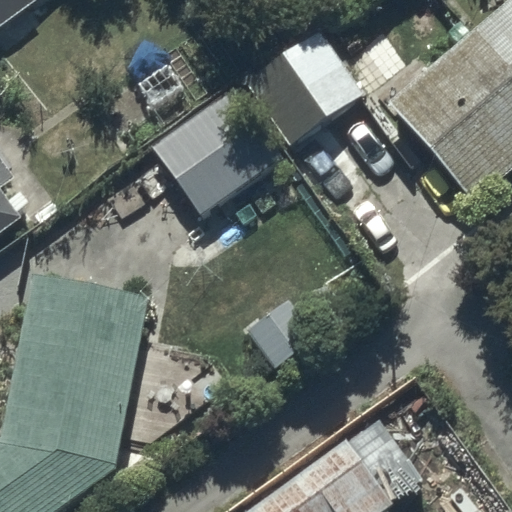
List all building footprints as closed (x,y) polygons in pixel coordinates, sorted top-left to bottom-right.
[(0,0),(0,29),(39,2),(37,0),(0,0)] [(383,92),(476,200),(511,169),(511,0),(510,0),(476,30),(472,26),(451,44),(454,48),(428,71),(420,61),(383,92)] [(251,80),(294,143),(364,95),(321,32),(251,80)] [(237,87),(153,143),(200,214),(285,157),(237,87)] [(0,234),(24,217),(2,186),(16,175),(0,153),(0,234)] [(0,511),(61,511),(111,478),(116,465),(150,299),(34,275),(0,440),(0,511)] [(289,302),(250,331),(278,369),(317,340),(289,302)] [(346,438),(246,511),(384,511),(424,482),(379,423),(351,444),(346,438)]
